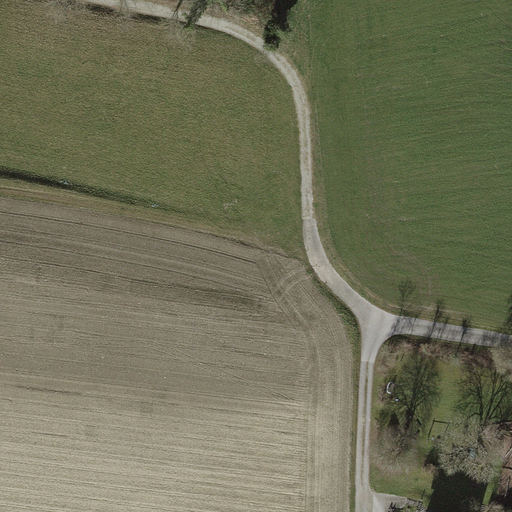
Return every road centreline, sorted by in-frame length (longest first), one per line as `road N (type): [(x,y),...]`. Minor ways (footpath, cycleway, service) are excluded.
road 1 (track): [(130,0),(224,23),(298,75),(314,247),(331,280),(371,316),(365,511)]
road 2 (residential): [(511,342),(371,316)]
